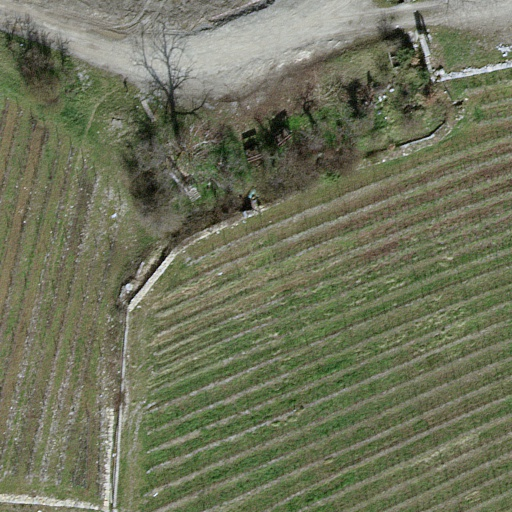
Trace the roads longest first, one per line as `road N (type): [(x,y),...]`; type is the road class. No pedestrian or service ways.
road 1 (track): [(166,225),(424,127),(464,104),(478,11),(299,24)]
road 2 (residential): [(323,0),(299,24),(203,70),(0,15)]
